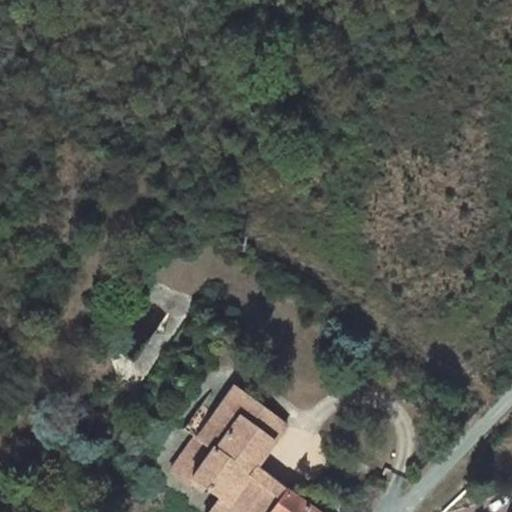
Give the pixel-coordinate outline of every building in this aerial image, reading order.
[(198,437),(251,474),(255,470),(285,427),(234,389),(211,421),(198,437)] [(198,411),(186,429),(197,436),(198,437),(211,421),(198,411)] [(251,474),(198,437),(197,436),(170,472),(188,485),(189,483),(193,478),(207,489),(220,499),(210,511),(247,511),(232,501),(251,474)] [(271,511),(286,492),(255,470),(251,474),(232,501),(247,511),(271,511)] [(204,493),(207,489),(193,478),(189,483),(204,493)] [(313,511),(286,492),(271,511),(313,511)]
